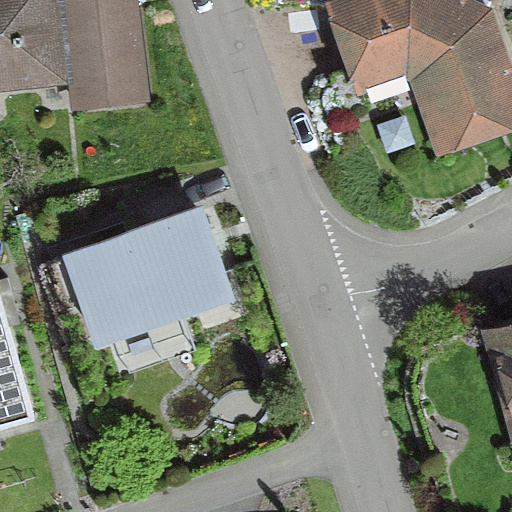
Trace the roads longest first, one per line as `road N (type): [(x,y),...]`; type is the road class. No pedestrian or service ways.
road 1 (residential): [(320,309),(214,0)]
road 2 (residential): [(153,511),(360,437)]
road 3 (residential): [(511,218),(320,309)]
road 4 (residential): [(360,437),(320,309)]
